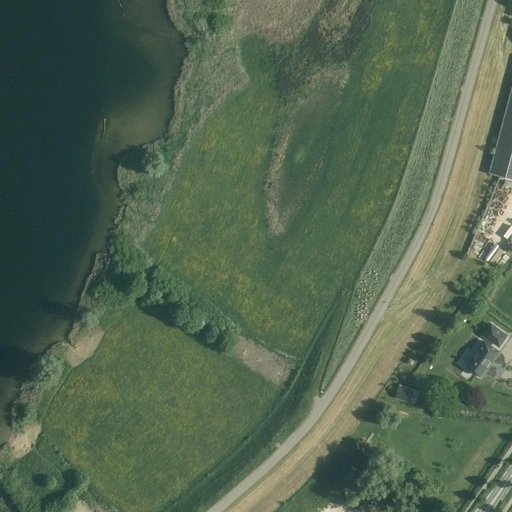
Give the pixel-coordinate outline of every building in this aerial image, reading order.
[(511,86),(508,103),(489,173),(511,179),(511,86)] [(473,323),(482,330),(488,322),(479,315),(473,323)] [(507,335),(491,324),(483,336),(499,347),(507,335)] [(499,351),(484,341),(466,366),(479,376),(485,368),(486,369),(499,351)] [(411,394),(398,389),(395,397),(409,401),(411,394)]
